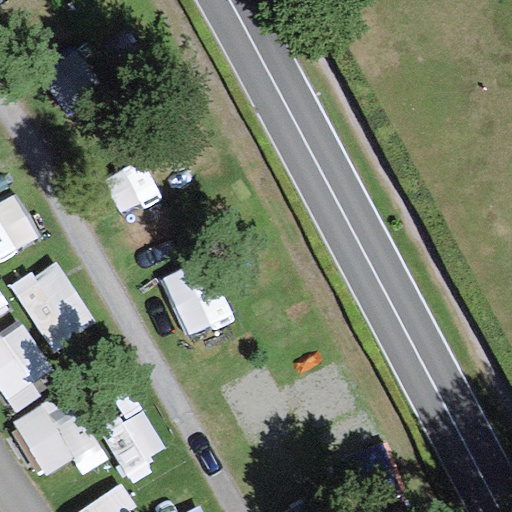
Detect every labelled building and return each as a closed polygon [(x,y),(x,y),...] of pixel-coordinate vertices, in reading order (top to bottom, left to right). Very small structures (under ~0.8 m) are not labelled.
[(19,285),(52,345),(98,319),(64,259),(19,285)] [(0,312),(13,303),(0,283),(0,312)] [(0,328),(0,383),(10,401),(60,372),(26,314),(0,328)] [(17,415),(50,479),(107,450),(73,386),(17,415)] [(71,511),(72,511),(141,511),(125,482),(71,511)]
